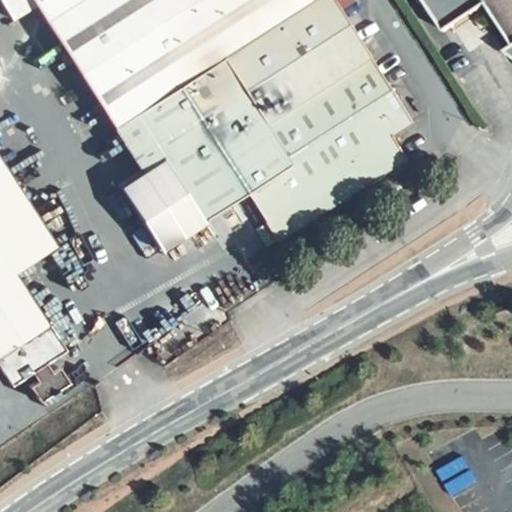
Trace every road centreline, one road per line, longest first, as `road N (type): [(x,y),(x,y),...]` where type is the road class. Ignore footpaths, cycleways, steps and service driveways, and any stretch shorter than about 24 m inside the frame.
road 1 (tertiary): [(30,511),(444,271)]
road 2 (unknown): [(0,21),(118,242),(101,341),(154,435)]
road 3 (unclassified): [(234,511),(388,417),(511,407)]
